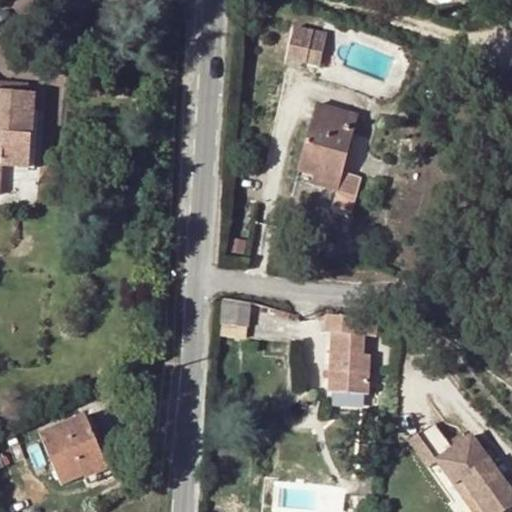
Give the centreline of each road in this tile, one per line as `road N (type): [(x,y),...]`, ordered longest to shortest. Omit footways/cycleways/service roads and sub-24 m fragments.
road 1 (residential): [(201,276),(408,305),(511,363)]
road 2 (tertiary): [(216,0),(201,276)]
road 3 (tertiary): [(201,276),(182,511)]
